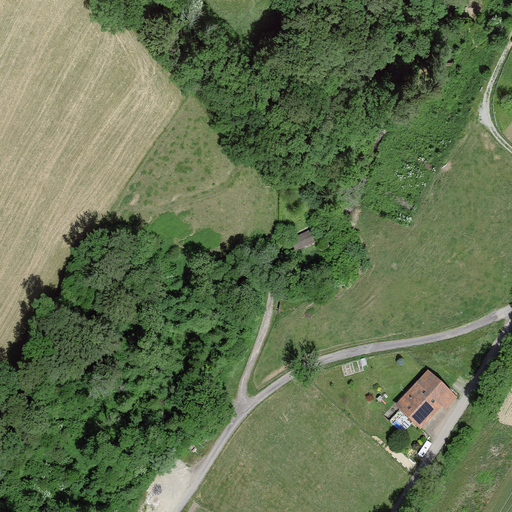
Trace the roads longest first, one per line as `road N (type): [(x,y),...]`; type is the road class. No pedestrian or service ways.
road 1 (track): [(175,511),(237,420),(295,371),(332,355),(454,333),(511,307)]
road 2 (unclassified): [(511,321),(391,511)]
